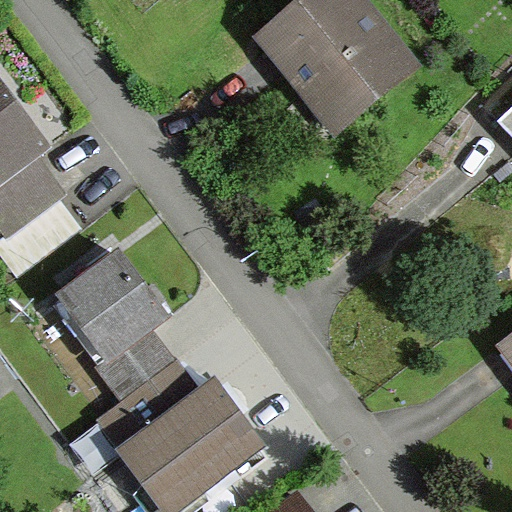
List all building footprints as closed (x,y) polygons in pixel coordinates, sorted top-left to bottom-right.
[(403,65),(350,0),(321,0),(263,47),(301,95),(311,87),(337,119),(403,65)] [(7,178),(41,153),(0,98),(0,232),(4,237),(52,201),(34,177),(16,190),(7,178)] [(511,109),(494,127),(511,145),(511,109)] [(103,364),(94,371),(119,404),(170,366),(146,335),(162,323),(113,258),(56,301),(103,364)] [(511,336),(493,350),(511,375),(511,336)] [(120,453),(193,398),(170,366),(119,404),(96,421),(120,453)] [(209,386),(193,398),(120,453),(163,511),(176,511),(258,451),(209,386)] [(302,511),(293,500),(276,511),(302,511)]
